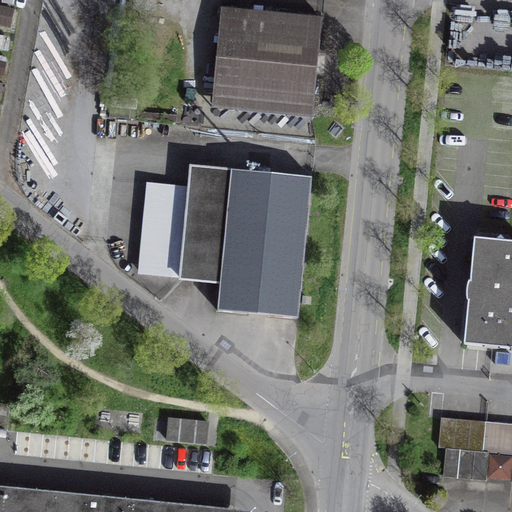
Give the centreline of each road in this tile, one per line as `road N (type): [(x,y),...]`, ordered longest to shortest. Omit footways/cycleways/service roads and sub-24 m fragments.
road 1 (unclassified): [(347,464),(392,0)]
road 2 (residential): [(0,201),(347,464)]
